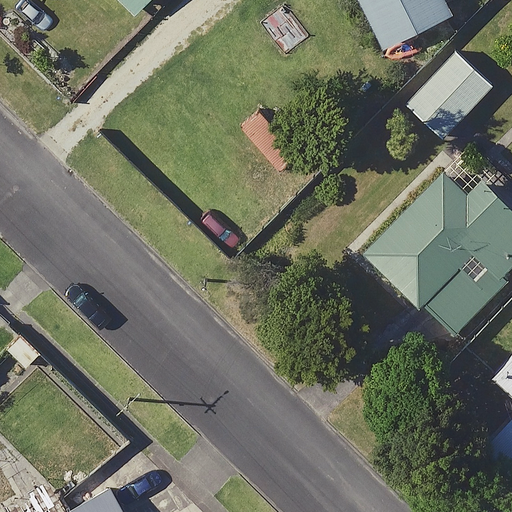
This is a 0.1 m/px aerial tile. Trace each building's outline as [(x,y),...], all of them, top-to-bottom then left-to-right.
[(117,0),(129,11),(140,0),(117,0)] [(352,0),(378,48),(443,12),(436,0),(352,0)] [(487,83),(450,46),(396,101),(434,138),(487,83)] [(511,255),(511,214),(450,155),(357,251),(445,336),(499,280),(493,275),(511,255)] [(511,345),(484,375),(511,400),(511,345)] [(122,511),(106,483),(58,510),(40,478),(0,500),(0,511),(122,511)]
